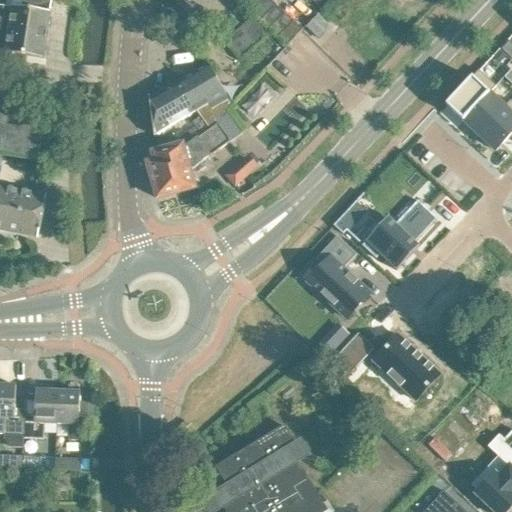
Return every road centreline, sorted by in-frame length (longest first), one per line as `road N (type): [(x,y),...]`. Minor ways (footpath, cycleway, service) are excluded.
road 1 (tertiary): [(491,0),(275,221)]
road 2 (tertiary): [(139,264),(127,165),(136,0)]
road 3 (tertiary): [(153,511),(150,352)]
road 4 (residential): [(399,305),(485,213)]
